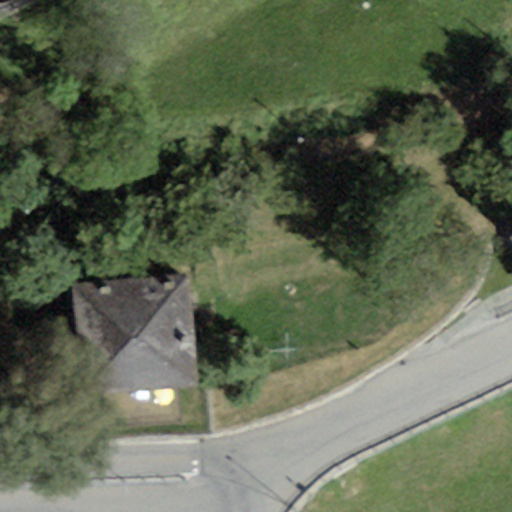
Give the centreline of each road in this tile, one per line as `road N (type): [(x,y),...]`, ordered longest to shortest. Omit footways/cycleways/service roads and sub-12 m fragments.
road 1 (residential): [(269,475),(336,431),(511,354)]
road 2 (residential): [(0,465),(192,459),(269,475)]
